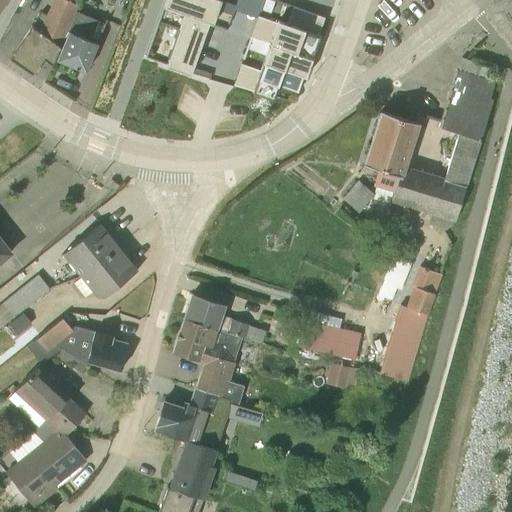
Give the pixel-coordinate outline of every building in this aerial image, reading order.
[(50,63),(76,0),(50,0),(43,12),(39,9),(7,56),(31,73),(42,57),(50,63)] [(206,21),(225,28),(234,3),(224,0),(163,0),(161,5),(183,13),(206,21)] [(308,56),(316,32),(322,15),(279,0),(260,0),(231,83),(272,95),(281,68),(301,75),(308,56)] [(183,13),(161,5),(156,19),(144,55),(164,62),(189,71),(208,76),(217,51),(225,28),(206,21),(183,13)] [(74,10),(54,57),(83,69),(104,17),(103,17),(101,21),(74,10)] [(489,78),(492,68),(459,57),(436,123),(455,130),(442,174),(404,162),(417,121),(379,109),(361,162),(376,167),(370,183),(372,184),(371,190),(356,177),(340,196),(356,210),(368,195),(386,201),(388,198),(428,211),(425,221),(443,227),(453,217),(490,97),(488,96),(492,80),(489,78)] [(78,275),(116,244),(98,221),(61,250),(59,251),(78,275)] [(0,257),(9,250),(0,239),(0,257)] [(116,244),(78,275),(71,280),(82,294),(89,289),(94,294),(101,295),(135,268),(116,244)] [(391,253),(375,291),(389,297),(394,286),(398,287),(409,260),(391,253)] [(439,271),(417,262),(409,281),(411,283),(403,302),(424,311),(424,312),(439,271)] [(0,299),(0,322),(47,286),(36,272),(0,299)] [(190,291),(182,316),(258,341),(263,328),(220,312),(223,302),(190,291)] [(424,312),(397,300),(377,371),(401,378),(404,378),(424,312)] [(270,315),(291,322),(294,311),(273,304),(270,315)] [(307,309),(305,318),(302,318),(296,343),(351,357),(352,356),(359,330),(337,325),(339,316),(338,316),(307,309)] [(60,345),(84,361),(85,359),(98,363),(97,370),(114,381),(125,340),(111,336),(111,333),(82,326),(80,334),(74,331),(60,315),(34,335),(45,348),(54,340),(60,345)] [(226,399),(235,402),(241,384),(227,379),(234,359),(231,357),(239,335),(182,316),(169,348),(185,354),(184,356),(185,357),(199,362),(191,384),(227,396),(226,399)] [(84,361),(60,345),(54,355),(79,368),(84,361)] [(344,381),(353,383),(356,367),(327,361),(323,381),(342,385),(344,381)] [(13,389),(6,395),(35,423),(43,416),(59,426),(64,432),(83,411),(60,387),(35,364),(12,387),(13,389)] [(254,424),(259,409),(226,399),(227,396),(191,384),(186,399),(182,398),(180,402),(161,396),(151,426),(184,437),(214,447),(225,414),(254,424)] [(6,446),(3,443),(0,445),(0,455),(8,450),(14,458),(3,468),(31,504),(54,485),(52,482),(84,457),(64,432),(59,426),(43,416),(35,423),(31,429),(30,428),(6,446)] [(210,463),(214,447),(184,437),(168,484),(165,483),(155,510),(156,510),(160,511),(195,511),(213,464),(210,463)] [(226,468),(223,477),(251,487),(255,478),(226,468)]
